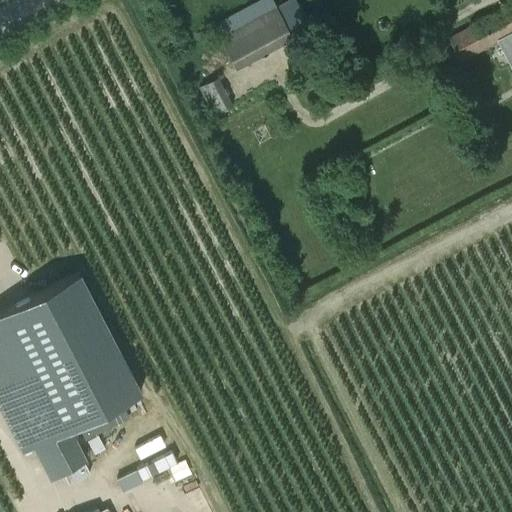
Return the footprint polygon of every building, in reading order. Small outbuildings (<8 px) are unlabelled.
[(235,67),(292,36),(272,0),(262,0),(248,7),(253,17),(219,37),(235,67)] [(511,4),(450,36),(463,59),(501,39),(511,60),(511,4)] [(232,105),(218,77),(200,86),(214,114),(232,105)] [(82,273),(0,314),(0,406),(22,450),(33,445),(48,474),(83,456),(69,427),(141,391),(82,273)] [(170,450),(132,463),(137,477),(174,463),(170,450)] [(62,467),(69,480),(90,470),(83,457),(62,467)]
